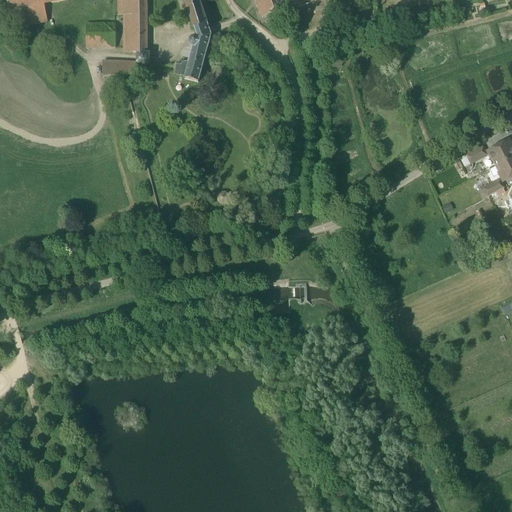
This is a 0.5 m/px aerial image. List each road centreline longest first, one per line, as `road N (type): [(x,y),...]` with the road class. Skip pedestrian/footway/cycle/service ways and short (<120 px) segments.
road 1 (unclassified): [(0,311),(332,225),(511,113)]
road 2 (track): [(332,225),(457,511)]
road 3 (track): [(0,127),(56,144),(98,130),(94,64)]
